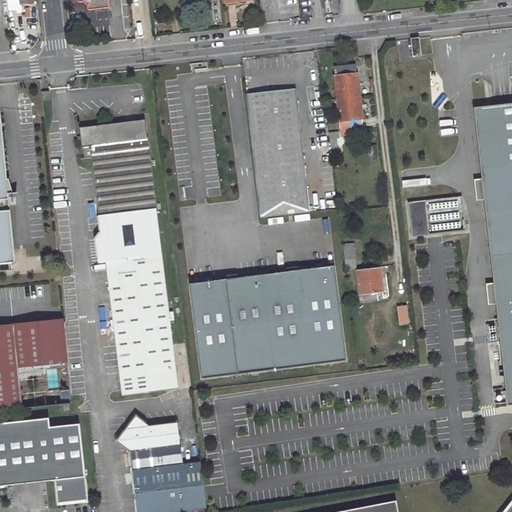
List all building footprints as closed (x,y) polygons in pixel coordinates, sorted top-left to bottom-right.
[(21,3),(20,0),(14,0),(16,9),(32,8),(31,2),(21,3)] [(77,0),(77,2),(81,1),(82,0),(85,0),(88,2),(86,5),(86,9),(108,6),(107,0),(77,0)] [(141,24),(134,25),(135,39),(143,38),(141,24)] [(419,38),(411,39),(413,56),(421,55),(419,38)] [(342,66),(334,67),(337,98),(360,95),(357,64),(342,66)] [(272,92),(246,95),(260,218),(309,213),(295,89),(272,92)] [(50,90),(41,91),(42,101),(51,100),(50,90)] [(360,95),(337,98),(340,120),(363,117),(360,95)] [(511,404),(511,103),(473,108),(507,405),(511,404)] [(0,110),(0,262),(15,261),(0,111),(0,110)] [(361,117),(340,120),(341,130),(363,128),(361,117)] [(179,389),(156,208),(156,202),(146,120),(135,121),(127,122),(80,128),(81,135),(82,141),(83,147),(87,146),(88,154),(92,154),(100,216),(99,216),(101,230),(96,237),(99,263),(106,262),(122,396),(179,389)] [(407,202),(411,237),(465,231),(461,196),(407,202)] [(354,244),(343,245),(345,260),(356,258),(354,244)] [(356,258),(345,260),(346,269),(357,268),(356,258)] [(335,266),(190,285),(202,380),(347,361),(335,266)] [(380,268),(358,271),(361,294),(383,291),(380,268)] [(407,305),(397,306),(399,321),(409,320),(407,305)] [(0,410),(71,403),(63,320),(25,324),(0,326),(0,410)] [(129,450),(137,511),(172,511),(189,510),(177,422),(150,426),(136,416),(127,427),(116,441),(129,450)] [(0,423),(0,486),(55,480),(58,504),(89,500),(80,423),(50,427),(49,418),(0,423)] [(393,511),(392,502),(337,511),(393,511)]
